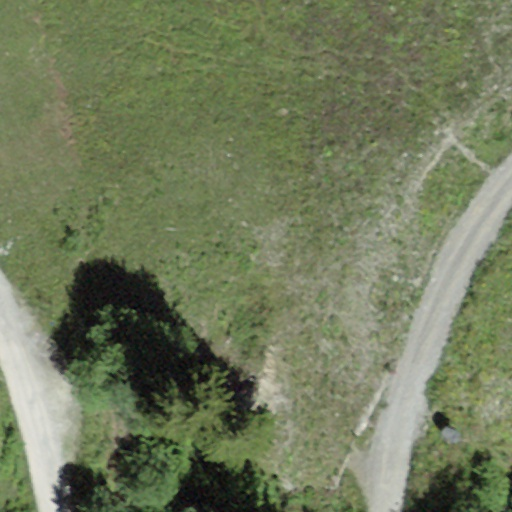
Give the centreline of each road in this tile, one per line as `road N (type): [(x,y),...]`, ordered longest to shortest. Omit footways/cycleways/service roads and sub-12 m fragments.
road 1 (track): [(394,493),(345,457),(337,432),(378,248),(444,146),(511,83)]
road 2 (track): [(511,178),(446,246),(393,433),(394,511)]
road 3 (track): [(53,511),(52,416),(0,303)]
